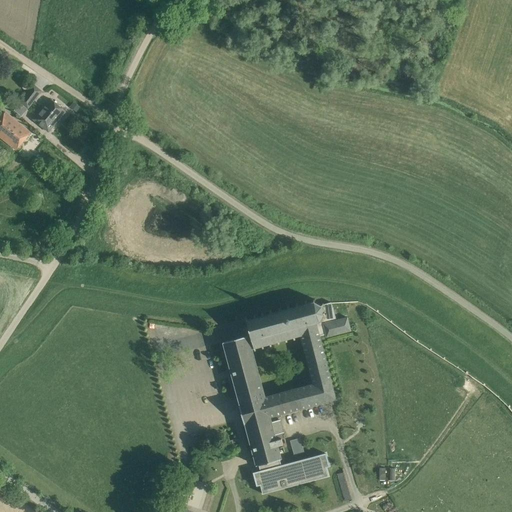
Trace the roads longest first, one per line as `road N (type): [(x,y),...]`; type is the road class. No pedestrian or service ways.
road 1 (track): [(511,381),(406,305),(372,288),(320,278),(206,304),(69,284),(0,346)]
road 2 (unclassified): [(511,338),(402,264),(275,229),(113,121)]
road 3 (track): [(387,492),(419,465),(476,383),(410,341)]
road 4 (unclassified): [(50,267),(85,214),(113,121)]
road 5 (track): [(0,43),(113,121)]
road 6 (unclassified): [(113,121),(170,0)]
